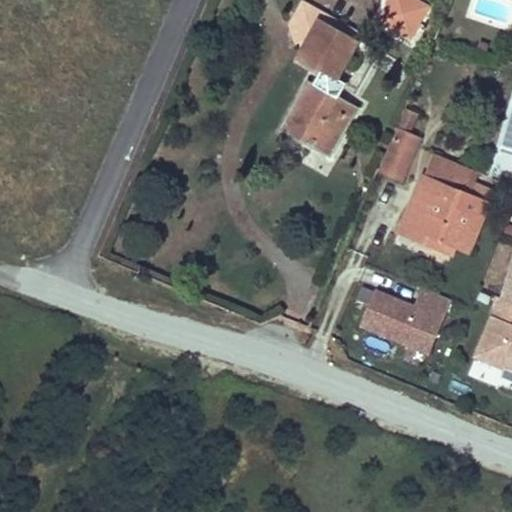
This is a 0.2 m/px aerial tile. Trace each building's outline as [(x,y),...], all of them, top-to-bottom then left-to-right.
[(412,0),(392,0),(381,20),(410,36),(426,8),(412,0)] [(363,34),(325,13),(320,22),(358,42),(363,34)] [(310,81),(282,131),(330,158),(358,107),(340,97),(347,86),(336,80),(358,42),(320,22),(300,59),(322,70),(315,83),(310,81)] [(408,108),(398,130),(410,135),(419,113),(408,108)] [(380,171),(402,182),(420,139),(410,135),(398,130),(380,171)] [(435,155),(424,178),(468,196),(479,173),(435,155)] [(468,196),(424,178),(401,234),(439,250),(443,241),(468,252),(488,204),(468,196)] [(511,264),(502,299),(511,303),(511,264)] [(428,354),(451,300),(422,289),(415,307),(376,291),(361,327),(428,354)] [(511,303),(502,299),(499,298),(475,357),(504,369),(500,378),(511,383),(511,303)] [(374,339),(369,349),(390,359),(395,349),(374,339)]
